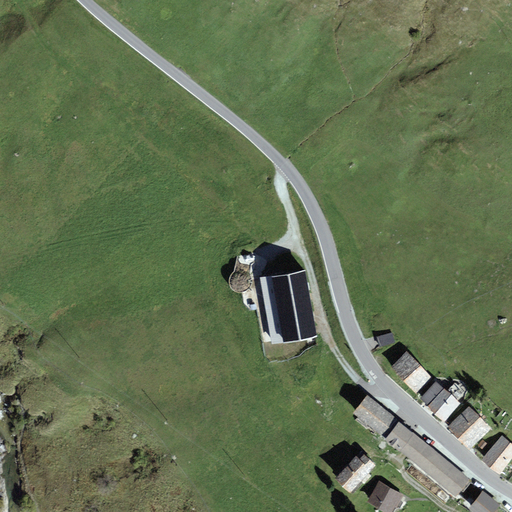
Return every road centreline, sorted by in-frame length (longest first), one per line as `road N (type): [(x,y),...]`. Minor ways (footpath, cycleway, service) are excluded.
road 1 (tertiary): [(85,0),(287,167),(316,215),(353,340),(370,369),(436,433),(511,488)]
road 2 (track): [(287,167),(281,183),(338,356),(371,391),(403,402)]
